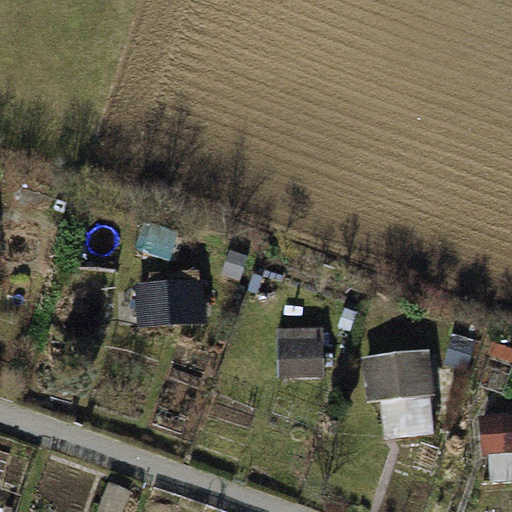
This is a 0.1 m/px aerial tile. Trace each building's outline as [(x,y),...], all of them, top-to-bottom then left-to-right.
[(209,278),(145,277),(144,327),(209,328),(209,278)] [(372,399),(418,397),(416,355),(370,357),(372,399)] [(418,355),(420,433),(442,433),(440,355),(418,355)] [(387,437),(417,436),(416,402),(386,403),(387,437)] [(511,417),(490,419),(493,483),(511,481),(511,417)]
